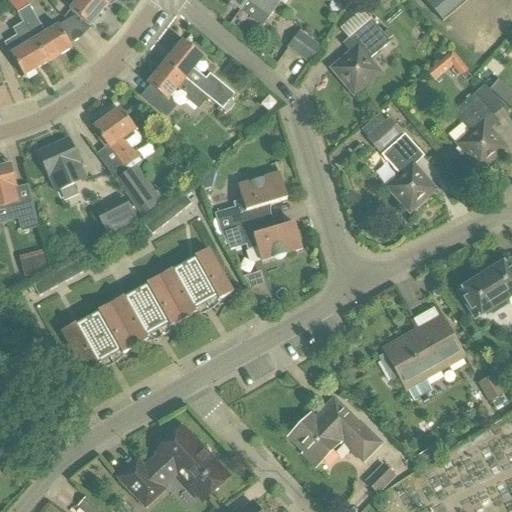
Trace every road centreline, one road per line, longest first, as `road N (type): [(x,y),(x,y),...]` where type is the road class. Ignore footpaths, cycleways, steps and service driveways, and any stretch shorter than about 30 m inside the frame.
road 1 (residential): [(357,291),(312,146),(282,85),(183,0)]
road 2 (residential): [(0,133),(62,109),(112,66),(161,0)]
road 3 (residential): [(31,511),(111,435),(194,384)]
road 4 (residential): [(194,384),(357,291)]
road 5 (residential): [(357,291),(511,210)]
road 6 (residential): [(308,511),(194,384)]
